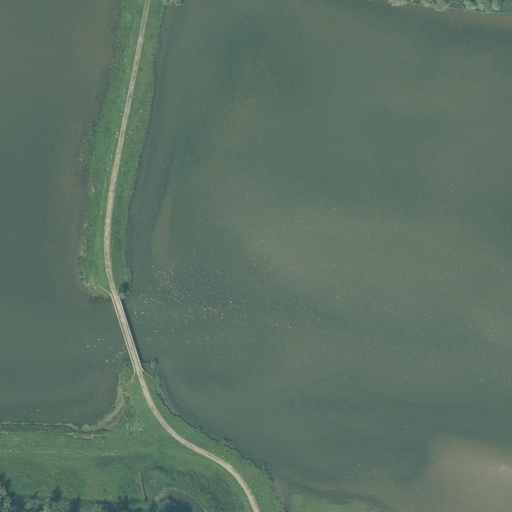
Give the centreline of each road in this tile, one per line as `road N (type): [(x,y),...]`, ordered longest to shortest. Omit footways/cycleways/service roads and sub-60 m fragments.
road 1 (track): [(114,295),(105,259),(112,171),(145,0)]
road 2 (track): [(253,511),(227,470),(167,428),(137,369)]
